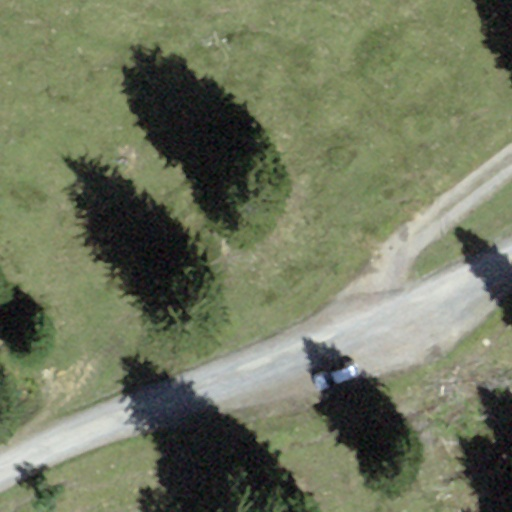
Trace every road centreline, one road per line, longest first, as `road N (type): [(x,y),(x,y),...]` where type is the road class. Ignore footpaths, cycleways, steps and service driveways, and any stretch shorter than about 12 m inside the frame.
road 1 (track): [(0,482),(511,252)]
road 2 (track): [(373,309),(511,192)]
